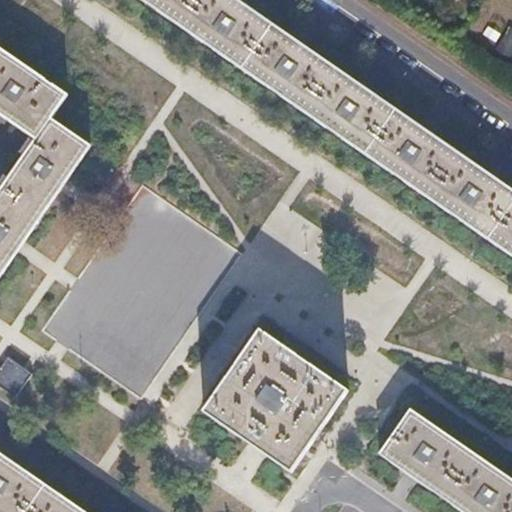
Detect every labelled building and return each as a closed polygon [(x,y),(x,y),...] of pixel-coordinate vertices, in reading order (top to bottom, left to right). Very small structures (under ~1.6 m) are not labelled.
[(511,190),(240,0),(149,0),(511,254),(511,190)] [(0,286),(26,249),(96,150),(57,124),(73,100),(58,91),(0,50),(0,114),(3,116),(37,140),(0,194),(0,286)] [(350,392),(261,331),(204,413),(255,448),(292,474),(350,392)] [(39,374),(15,358),(0,380),(0,383),(22,400),(39,374)] [(511,511),(511,480),(411,411),(381,455),(410,475),(463,511),(511,511)] [(87,511),(0,451),(0,511),(87,511)]
